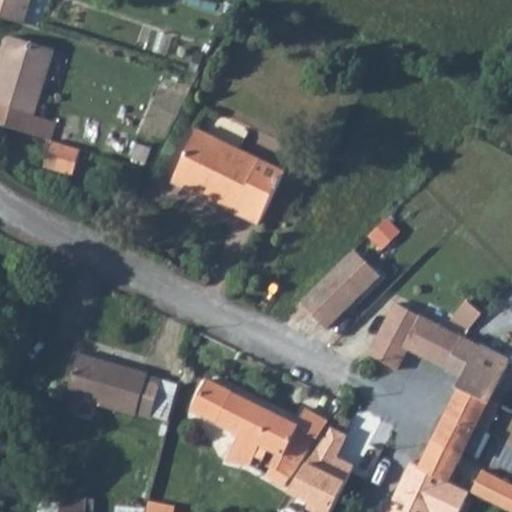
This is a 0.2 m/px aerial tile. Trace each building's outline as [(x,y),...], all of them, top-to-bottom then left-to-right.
[(0,0),(0,21),(23,29),(32,0),(0,0)] [(35,0),(33,10),(46,13),(48,0),(35,0)] [(7,40),(0,63),(0,125),(2,126),(48,141),(54,123),(34,117),(54,54),(7,40)] [(73,143),(82,116),(68,111),(59,139),(73,143)] [(174,180),(169,189),(227,215),(257,229),(282,176),(195,136),(174,180)] [(77,151),(48,141),(38,167),(67,177),(77,151)] [(371,236),(387,248),(403,228),(388,215),(371,236)] [(320,285),(299,307),(343,336),(358,319),(364,325),(372,314),(324,281),(320,285)] [(453,318),(467,331),(490,305),(486,301),(482,299),(477,300),(472,305),(468,302),(453,318)] [(394,304),(369,353),(399,369),(410,348),(414,340),(421,343),(431,323),(394,304)] [(421,343),(417,351),(448,367),(462,338),(431,323),(421,343)] [(462,338),(448,367),(466,377),(448,414),(476,429),(479,424),(491,400),(505,372),(511,375),(511,361),(508,360),(462,338)] [(79,351),(65,389),(79,393),(135,413),(136,410),(150,414),(162,379),(149,374),(149,371),(109,356),(105,360),(79,351)] [(242,434),(231,461),(252,469),(257,456),(263,446),(277,415),(208,381),(194,409),(242,434)] [(479,424),(489,429),(500,405),(491,400),(479,424)] [(277,415),(263,446),(278,454),(272,468),(280,473),(275,482),(286,488),(315,444),(320,439),(328,424),(329,419),(308,410),(300,426),(277,415)] [(339,414),(332,425),(345,432),(351,420),(339,414)] [(448,414),(422,467),(424,471),(450,483),(464,453),(476,429),(448,414)] [(345,432),(332,425),(296,491),(314,500),(311,506),(321,511),(325,506),(329,508),(351,466),(337,459),(350,435),(345,432)] [(257,456),(252,469),(259,473),(265,461),(257,456)] [(422,467),(414,463),(390,511),(462,511),(473,493),(450,483),(424,471),(422,467)] [(511,483),(483,471),(473,493),(511,510),(511,483)] [(61,511),(88,511),(90,495),(63,493),(61,511)] [(174,511),(176,506),(150,501),(148,511),(174,511)]
